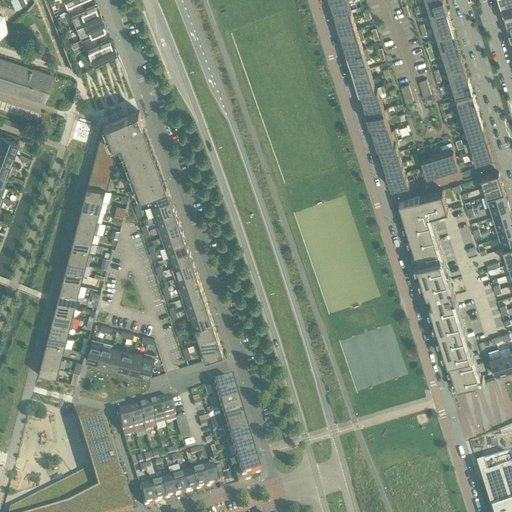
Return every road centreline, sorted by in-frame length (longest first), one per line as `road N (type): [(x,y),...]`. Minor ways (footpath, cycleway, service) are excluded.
road 1 (motorway): [(160,0),(335,511)]
road 2 (motorway): [(208,0),(343,383),(380,511)]
road 3 (motorway): [(466,511),(422,350),(296,0)]
road 4 (motorway): [(427,511),(386,366),(257,0)]
road 5 (residential): [(312,0),(474,511)]
road 6 (secondary): [(343,473),(264,211),(181,0)]
road 7 (secondary): [(153,0),(250,261),(315,470)]
road 8 (residential): [(108,0),(239,365)]
road 9 (residential): [(460,0),(510,159)]
road 10 (residential): [(239,365),(275,480)]
